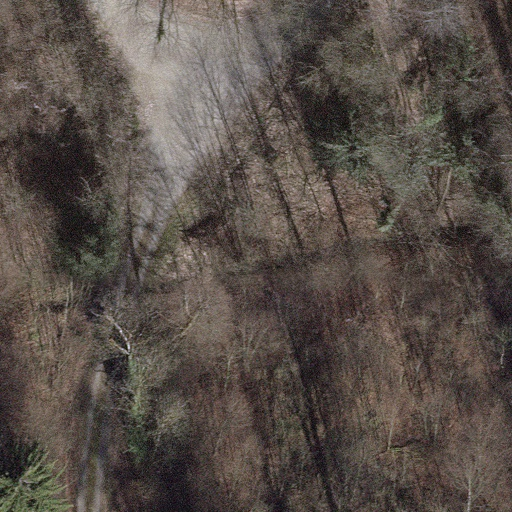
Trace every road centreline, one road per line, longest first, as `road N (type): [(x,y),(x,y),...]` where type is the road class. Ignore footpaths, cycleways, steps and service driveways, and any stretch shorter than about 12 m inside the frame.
road 1 (track): [(198,57),(113,356),(93,511)]
road 2 (track): [(198,57),(260,51),(317,0)]
